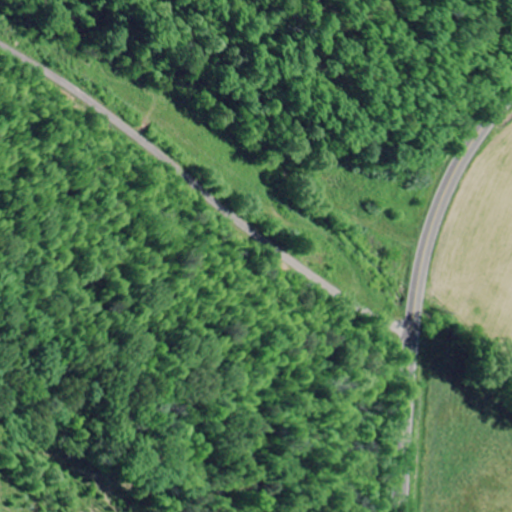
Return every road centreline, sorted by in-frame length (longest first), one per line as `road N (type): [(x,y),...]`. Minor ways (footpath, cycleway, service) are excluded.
road 1 (residential): [(417,339),(0,56)]
road 2 (secondary): [(406,511),(432,244),(465,167),(511,103)]
